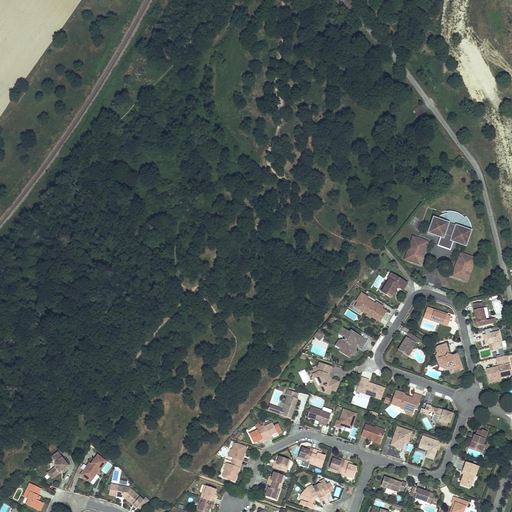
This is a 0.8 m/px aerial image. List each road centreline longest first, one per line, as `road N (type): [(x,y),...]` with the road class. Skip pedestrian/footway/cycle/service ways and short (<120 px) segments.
road 1 (unclassified): [(511,306),(474,163),(343,0)]
road 2 (residential): [(472,392),(458,306),(420,292),(378,362),(460,397)]
road 3 (residential): [(228,511),(244,500),(261,456),(303,434),(372,457)]
road 4 (residential): [(372,457),(437,475),(466,410)]
